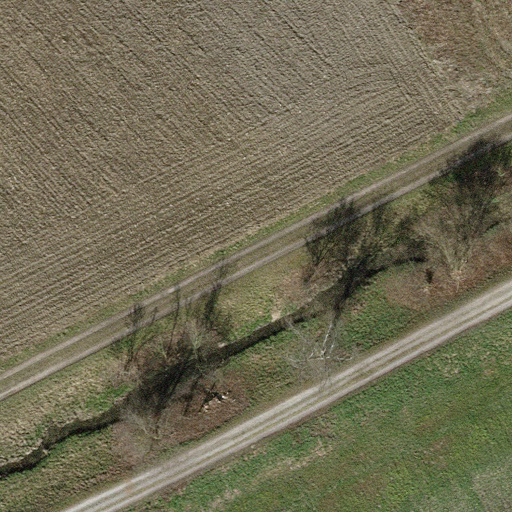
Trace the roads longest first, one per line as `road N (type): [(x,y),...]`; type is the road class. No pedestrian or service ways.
road 1 (track): [(511,127),(0,390)]
road 2 (track): [(511,293),(91,511)]
